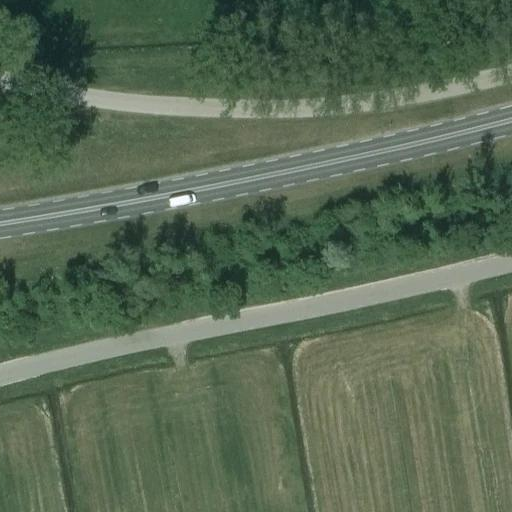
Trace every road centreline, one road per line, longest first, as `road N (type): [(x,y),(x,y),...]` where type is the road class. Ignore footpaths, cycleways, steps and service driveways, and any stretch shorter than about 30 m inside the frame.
road 1 (unclassified): [(0,382),(89,353),(511,265)]
road 2 (primary): [(0,225),(511,126)]
road 3 (unclassified): [(0,84),(65,99),(287,110),(438,95),(511,75)]
